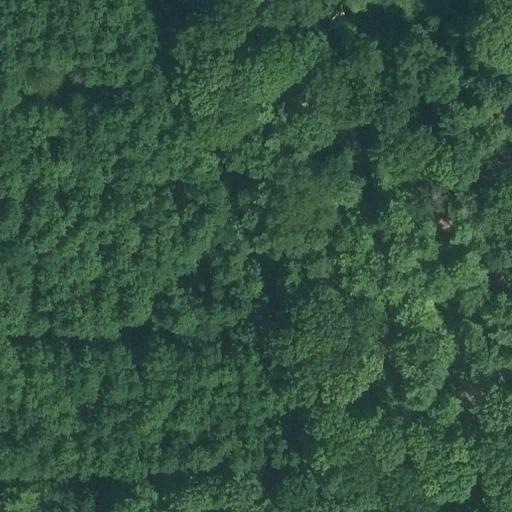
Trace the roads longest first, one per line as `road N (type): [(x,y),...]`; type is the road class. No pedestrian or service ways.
road 1 (track): [(166,0),(249,202),(324,440),(337,511)]
road 2 (track): [(332,484),(511,459)]
